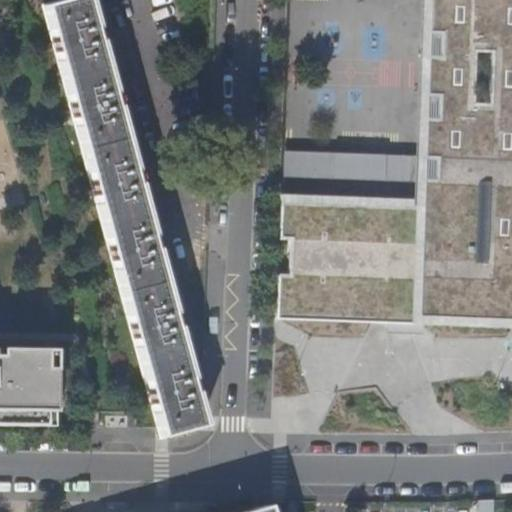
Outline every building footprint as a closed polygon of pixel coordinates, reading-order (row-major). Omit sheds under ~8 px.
[(93,37),(92,30),(83,0),(72,0),(42,9),(156,427),(159,437),(199,426),(190,393),(189,388),(187,381),(172,328),(171,322),(169,316),(151,250),(149,243),(148,238),(134,186),(132,179),(130,173),(113,109),(111,103),(109,96),(95,42),(93,37)] [(416,209),(278,204),(274,318),(511,324),(511,185),(491,184),(491,164),(511,164),(511,0),(422,0),(417,159),(416,182),(416,201),(416,209)] [(99,29),(92,30),(93,37),(95,42),(102,40),(99,29)] [(116,94),(109,96),(111,103),(113,109),(120,107),(116,94)] [(278,179),(416,182),(417,159),(279,154),(278,179)] [(137,171),(130,173),(132,179),(134,186),(141,184),(137,171)] [(278,196),(278,204),(416,209),(416,201),(278,196)] [(154,236),(148,238),(149,243),(151,250),(158,248),(154,236)] [(171,322),(172,328),(179,327),(175,314),(169,316),(171,322)] [(52,412),(52,391),(52,350),(0,349),(0,427),(17,427),(42,428),(42,413),(52,412)] [(189,388),(190,393),(196,391),(193,379),(187,381),(189,388)] [(42,428),(52,428),(52,412),(42,413),(42,428)] [(475,511),(489,511),(490,502),(475,502),(475,511)]
